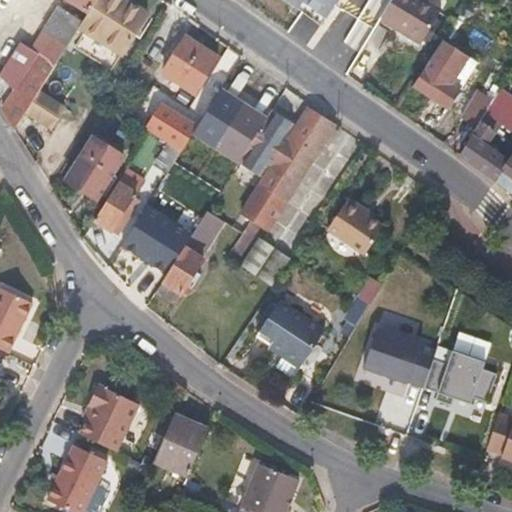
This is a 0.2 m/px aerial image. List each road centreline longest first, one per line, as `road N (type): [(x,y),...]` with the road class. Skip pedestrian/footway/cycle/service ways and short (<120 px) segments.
road 1 (secondary): [(511,221),(208,0)]
road 2 (unclassified): [(361,472),(198,377),(95,289)]
road 3 (residential): [(95,289),(0,481)]
road 4 (unclassified): [(95,289),(0,134)]
road 5 (unclassified): [(478,511),(361,472)]
